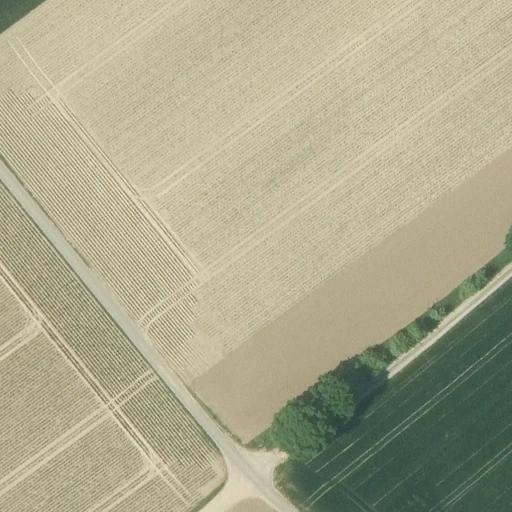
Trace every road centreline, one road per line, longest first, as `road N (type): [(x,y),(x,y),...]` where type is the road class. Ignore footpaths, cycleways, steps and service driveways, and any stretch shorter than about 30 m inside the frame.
road 1 (track): [(0,173),(245,477),(286,511)]
road 2 (track): [(511,261),(197,511)]
